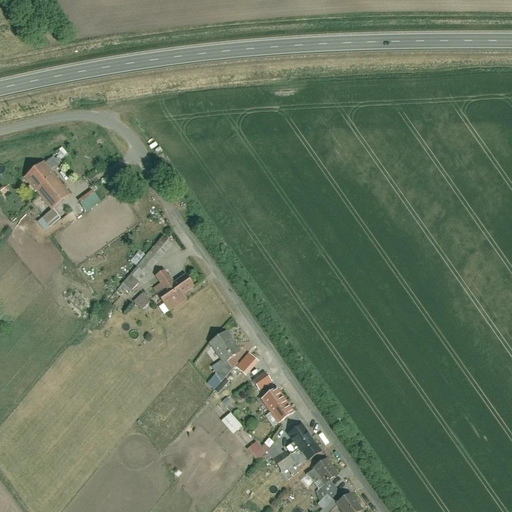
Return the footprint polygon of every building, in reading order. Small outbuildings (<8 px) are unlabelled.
[(64,162),(71,156),(64,148),(57,154),(64,162)] [(44,163),(24,179),(50,210),(70,194),(44,163)] [(96,190),(80,200),(88,213),(104,203),(96,190)] [(143,293),(138,290),(175,243),(165,234),(121,290),(136,302),(143,293)] [(133,261),(137,265),(143,258),(138,255),(133,261)] [(183,295),(194,288),(185,275),(173,282),(165,270),(155,277),(160,284),(154,288),(170,312),(187,301),(183,295)] [(136,303),(144,311),(152,302),(145,294),(136,303)] [(241,352),(227,331),(210,343),(224,363),(241,352)] [(256,381),(263,391),(275,382),(268,372),(256,381)] [(294,413),(278,389),(262,400),(278,424),(294,413)] [(223,421),(235,435),(245,427),(233,413),(223,421)] [(307,462),(322,451),(303,425),(288,435),(307,462)] [(258,441),(249,451),(259,461),(277,444),(272,439),(264,447),(258,441)] [(325,485),(339,475),(328,459),(313,468),(325,485)] [(360,511),(362,511),(352,494),(336,505),(341,511),(360,511)]
